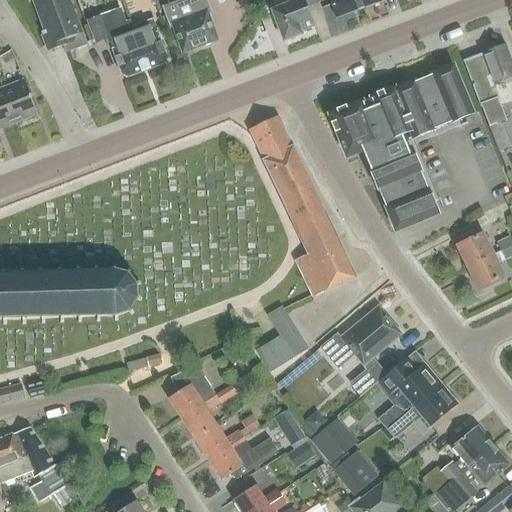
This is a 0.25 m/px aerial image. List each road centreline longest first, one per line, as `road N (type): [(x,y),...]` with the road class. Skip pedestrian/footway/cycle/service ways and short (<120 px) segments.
road 1 (residential): [(467,346),(357,217),(286,77)]
road 2 (residential): [(0,413),(93,390),(117,397),(197,511)]
road 3 (primary): [(80,156),(286,77)]
road 4 (primary): [(286,77),(490,0)]
road 5 (unclassified): [(80,156),(52,88),(0,21)]
